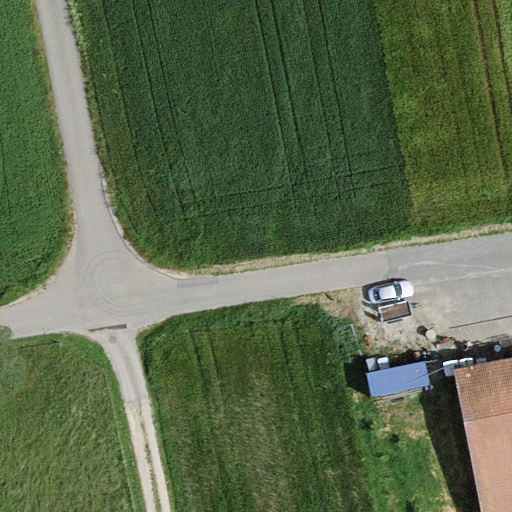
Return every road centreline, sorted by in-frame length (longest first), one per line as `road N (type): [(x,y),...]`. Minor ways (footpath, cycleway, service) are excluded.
road 1 (unclassified): [(511,247),(109,305)]
road 2 (unclassified): [(47,0),(109,305)]
road 3 (track): [(152,511),(109,305)]
